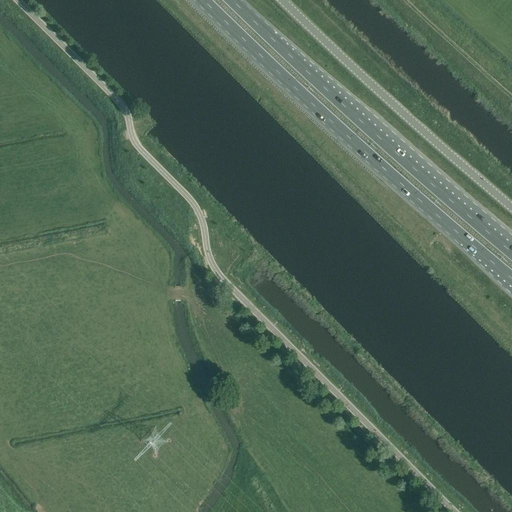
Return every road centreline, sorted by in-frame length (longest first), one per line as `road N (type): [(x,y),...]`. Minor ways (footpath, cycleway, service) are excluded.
road 1 (unclassified): [(16,0),(82,66),(157,170),(193,203),(230,288),(453,511)]
road 2 (trunk): [(203,0),(511,278)]
road 3 (trunk): [(511,251),(231,0)]
road 4 (unclassified): [(511,207),(281,0)]
road 5 (track): [(405,0),(511,96)]
